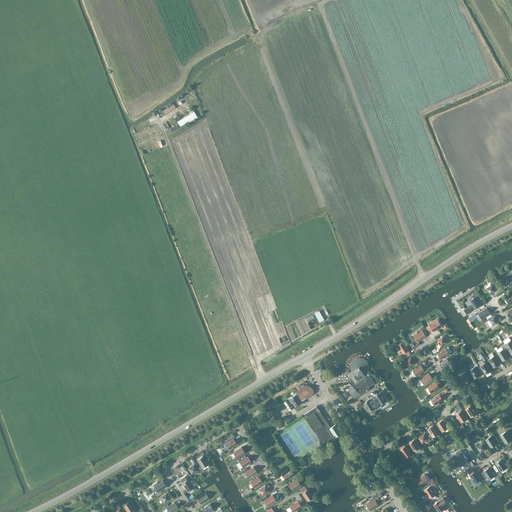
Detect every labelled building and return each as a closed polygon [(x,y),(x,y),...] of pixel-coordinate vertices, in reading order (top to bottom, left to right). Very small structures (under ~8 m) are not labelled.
[(164,108),(166,112),(178,104),(176,100),(164,108)] [(194,109),(178,119),(181,124),(198,115),(194,109)] [(490,294),(496,291),(492,285),(486,288),(490,294)] [(475,296),(475,297),(468,301),(471,305),(472,304),(475,309),(481,305),(478,301),(481,300),(478,294),(475,296)] [(482,319),(490,314),(487,308),(478,314),(482,319)] [(324,320),(320,311),(315,313),(320,322),(324,320)] [(493,326),(499,322),(495,316),(489,320),(493,326)] [(434,332),(442,326),(437,319),(433,322),(434,323),(430,326),(427,329),(430,333),(433,331),(434,332)] [(418,342),(426,336),(422,330),(418,333),(417,332),(413,335),(418,342)] [(441,346),(447,343),(443,337),(437,341),(441,346)] [(405,356),(410,353),(408,350),(409,350),(403,342),(396,346),(399,350),(400,349),(403,354),(403,353),(405,356)] [(501,346),(503,349),(497,353),(503,361),(509,358),(505,352),(507,350),(504,344),(501,346)] [(441,359),(449,354),(446,348),(437,353),(441,359)] [(494,368),(500,364),(494,356),(488,359),(494,368)] [(370,372),(368,371),(369,367),(368,364),(366,361),(363,359),(360,358),(356,359),(353,361),(351,364),(351,367),(351,371),(352,372),(349,374),(353,379),(350,380),(352,383),(351,384),(351,385),(349,387),(349,390),(349,392),(351,395),(353,396),(356,397),(359,396),(370,389),(368,387),(375,383),(370,376),(371,375),(370,372)] [(409,367),(415,364),(411,358),(405,362),(409,367)] [(485,375),(491,371),(486,362),(480,366),(485,375)] [(416,376),(425,371),(421,365),(412,370),(416,376)] [(475,379),(480,375),(475,366),(469,370),(475,379)] [(467,387),(472,384),(470,381),(471,380),(465,372),(458,376),(461,380),(462,379),(465,384),(465,383),(467,387)] [(424,385),(433,379),(429,373),(420,379),(424,385)] [(436,382),(428,387),(431,393),(440,388),(436,382)] [(305,386),(304,386),(303,386),(303,387),(302,387),(301,387),(301,388),(300,388),(300,389),(299,389),(299,390),(298,390),(298,391),(297,392),(297,393),(298,394),(289,399),(291,403),(293,402),(295,407),(301,403),(299,399),(301,398),(302,400),(310,395),(313,390),(312,390),(312,389),(311,389),(311,388),(310,388),(309,387),(308,387),(307,386),(305,386)] [(372,398),(379,408),(381,406),(380,405),(386,401),(385,400),(386,400),(386,399),(385,397),(384,397),(383,397),(381,393),(381,392),(377,395),(377,394),(372,398)] [(443,393),(440,395),(439,394),(431,399),(436,407),(440,404),(439,403),(443,400),(443,399),(446,397),(443,393)] [(290,404),(285,395),(281,398),(286,406),(290,404)] [(376,410),(379,408),(372,398),(366,401),(367,402),(363,404),(364,404),(367,408),(366,408),(366,409),(367,411),(368,411),(369,412),(375,408),(376,410)] [(471,417),(478,413),(475,409),(474,410),(471,405),(471,406),(469,403),(464,406),(466,409),(465,409),(471,417)] [(316,417),(321,413),(317,406),(311,410),(316,417)] [(461,423),(467,419),(462,411),(462,410),(461,408),(456,411),(457,413),(456,414),(461,423)] [(316,417),(311,410),(304,414),(318,435),(326,430),(325,428),(327,427),(325,424),(327,423),(321,413),(316,417)] [(276,420),(272,413),(255,423),(259,430),(276,420)] [(437,424),(440,429),(437,430),(441,435),(443,434),(442,432),(448,428),(443,420),(437,424)] [(326,430),(318,435),(323,444),(334,437),(328,429),(330,427),(327,423),(325,424),(327,427),(325,428),(326,430)] [(335,438),(341,434),(335,425),(329,429),(335,438)] [(427,429),(431,434),(428,436),(431,441),(434,439),(433,437),(438,434),(433,425),(427,429)] [(508,446),(511,443),(511,442),(511,440),(508,435),(509,435),(507,431),(500,436),(505,444),(506,443),(508,446)] [(422,444),(428,440),(424,434),(418,438),(422,444)] [(491,448),(497,444),(491,436),(485,440),(491,448)] [(228,441),(228,440),(224,442),(228,450),(237,444),(233,438),(228,441)] [(414,451),(420,448),(415,439),(409,443),(414,451)] [(406,446),(405,446),(403,443),(399,446),(401,449),(400,449),(403,454),(401,455),(404,459),(411,454),(406,446)] [(481,453),(486,449),(483,443),(477,447),(481,453)] [(241,447),(233,453),(237,459),(245,453),(241,447)] [(463,453),(458,457),(457,454),(451,458),(453,460),(455,459),(459,466),(463,463),(462,462),(467,459),(463,453)] [(203,456),(197,460),(201,466),(198,467),(201,473),(204,471),(202,468),(209,464),(207,460),(205,461),(203,456)] [(240,458),(235,461),(237,464),(239,462),(243,468),(251,462),(248,456),(242,460),(240,458)] [(501,472),(507,468),(501,459),(495,463),(501,472)] [(194,465),(188,468),(192,474),(198,471),(194,465)] [(245,472),(249,478),(254,475),(255,477),(260,474),(259,472),(257,473),(253,467),(245,472)] [(495,471),(492,473),(489,468),(483,472),(488,480),(494,476),(495,478),(498,476),(495,471)] [(294,475),(290,469),(282,475),(286,481),(294,475)] [(473,484),(480,480),(475,471),(474,472),(472,469),(468,472),(470,475),(469,475),(472,480),(471,480),(473,484)] [(432,479),(429,481),(424,474),(420,476),(421,478),(417,481),(421,486),(427,482),(429,485),(434,481),(432,479)] [(300,478),(298,475),(293,479),(294,481),(288,485),(292,491),(300,485),(297,480),(300,478)] [(185,477),(180,480),(182,483),(187,492),(194,487),(192,483),(190,484),(187,479),(187,480),(185,477)] [(259,477),(250,482),(254,488),(262,483),(263,483),(266,481),(263,477),(260,479),(259,477)] [(154,487),(151,488),(157,497),(162,493),(160,491),(166,487),(162,481),(158,484),(157,483),(153,485),(154,487)] [(265,485),(258,490),(262,496),(269,491),(265,485)] [(305,486),(300,489),(302,492),(302,493),(307,501),(314,497),(312,493),(310,494),(307,489),(307,490),(305,486)] [(430,498),(437,494),(434,490),(433,491),(430,486),(424,490),(430,498)] [(166,493),(160,497),(164,503),(170,499),(166,493)] [(209,499),(205,493),(197,498),(201,504),(209,499)] [(266,496),(261,499),(262,502),(264,501),(268,506),(276,501),(272,495),(268,498),(266,496)] [(382,503),(378,498),(375,500),(375,499),(371,502),(370,501),(366,504),(370,511),(379,505),(382,503)] [(443,498),(433,504),(438,511),(439,511),(446,508),(443,504),(446,503),(443,498)] [(301,500),(298,502),(298,501),(289,507),(290,507),(286,509),(287,511),(289,511),(292,511),(296,511),(298,511),(297,510),(302,507),(301,506),(304,505),(301,500)] [(129,502),(123,506),(127,511),(131,511),(136,509),(133,505),(132,506),(129,502)] [(167,504),(162,507),(163,510),(166,508),(168,511),(172,511),(178,508),(174,502),(169,506),(167,504)]
